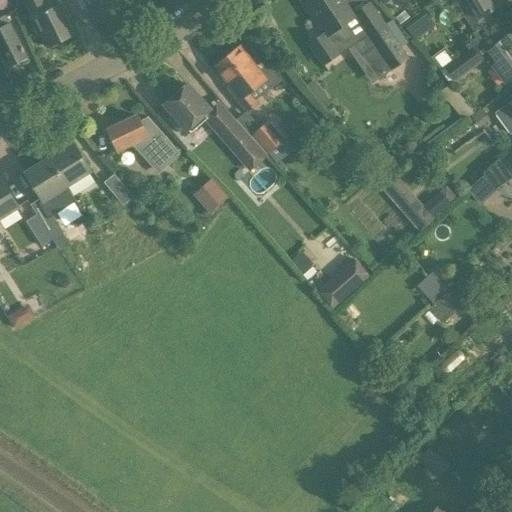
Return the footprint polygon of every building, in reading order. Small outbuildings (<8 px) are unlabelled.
[(38,35),(41,34),(47,47),(73,35),(58,4),(57,4),(54,0),(22,0),(31,17),(29,18),(38,35)] [(80,0),(86,11),(89,10),(95,23),(121,11),(115,0),(80,0)] [(343,0),(300,0),(323,33),(307,44),(323,67),(354,45),(378,80),(408,58),(372,5),(355,16),(343,0)] [(454,0),(473,32),(492,21),(488,13),(501,5),(497,0),(454,0)] [(404,27),(414,40),(434,25),(425,12),(404,27)] [(404,13),(395,19),(399,25),(408,19),(404,13)] [(8,23),(0,26),(0,55),(6,68),(27,58),(8,23)] [(478,56),(487,50),(496,62),(491,66),(503,83),(509,79),(511,76),(511,29),(497,41),(490,33),(471,47),(445,67),(454,79),(480,59),(478,56)] [(214,66),(230,86),(226,89),(246,114),(259,104),(250,93),(264,82),(270,89),(280,81),(270,68),(261,75),(239,47),(214,66)] [(163,104),(186,131),(210,111),(186,84),(163,104)] [(450,85),(440,93),(464,121),(470,116),(466,112),(470,109),(450,85)] [(471,117),(478,127),(489,119),(482,109),(471,117)] [(106,129),(117,151),(135,143),(159,171),(179,154),(147,116),(138,120),(136,115),(106,129)] [(230,117),(215,130),(234,152),(249,139),(233,120),(230,117)] [(265,153),(287,136),(272,118),(251,135),(265,153)] [(72,143),(47,158),(66,187),(90,172),(72,143)] [(24,173),(42,201),(66,187),(47,158),(24,173)] [(511,178),(498,159),(482,173),(496,191),(511,178)] [(418,233),(434,219),(395,174),(380,188),(418,233)] [(123,206),(133,198),(114,175),(104,183),(123,206)] [(495,190),(483,175),(467,190),(480,205),(495,190)] [(0,218),(18,207),(0,179),(0,218)] [(209,214),(228,198),(211,179),(193,195),(209,214)] [(47,208),(36,215),(52,240),(63,233),(47,208)] [(41,247),(52,240),(36,215),(26,222),(41,247)] [(379,266),(373,260),(367,267),(373,273),(379,266)] [(359,284),(345,267),(319,289),(334,306),(359,284)] [(433,270),(417,284),(429,299),(446,285),(433,270)] [(441,323),(465,301),(452,287),(428,309),(441,323)] [(8,313),(14,326),(36,316),(30,303),(8,313)] [(401,356),(391,346),(379,357),(389,368),(401,356)] [(509,362),(503,354),(493,362),(499,370),(509,362)] [(502,443),(495,436),(479,453),(486,459),(502,443)] [(437,478),(449,464),(429,447),(417,460),(437,478)] [(463,454),(457,460),(471,474),(476,468),(463,454)]
